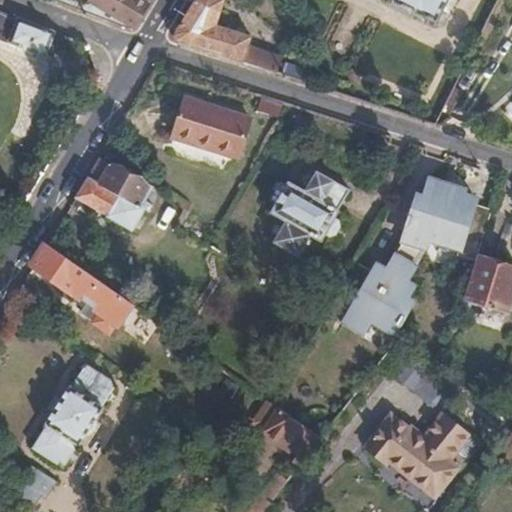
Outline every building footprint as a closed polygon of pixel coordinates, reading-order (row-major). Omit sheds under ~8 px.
[(93,0),(89,8),(87,12),(129,28),(135,27),(149,4),(141,0),(93,0)] [(277,75),(281,61),(249,49),(252,40),(217,28),(225,1),(222,0),(196,0),(174,36),(178,44),(277,75)] [(393,0),(392,4),(436,25),(447,0),(393,0)] [(55,30),(20,17),(10,40),(39,53),(48,49),(55,30)] [(187,96),(175,134),(240,155),(251,117),(187,96)] [(511,99),(503,108),(511,118),(511,99)] [(79,190),(71,203),(83,209),(86,203),(131,227),(153,186),(110,163),(109,164),(98,159),(79,190)] [(286,182),(269,213),(285,221),(273,242),(296,255),(307,234),(321,242),(325,234),(329,236),(335,234),(340,225),(335,217),(338,211),(336,208),(347,190),(313,171),(302,191),(286,182)] [(362,270),(337,314),(369,332),(374,324),(396,336),(401,327),(405,329),(409,320),(406,319),(413,305),(410,303),(416,292),(408,287),(435,240),(460,247),(459,252),(476,257),(477,254),(491,210),(475,205),(476,199),(444,190),(445,184),(427,178),(421,195),(418,195),(415,205),(413,204),(410,214),(407,213),(404,222),(407,223),(401,239),(382,273),(378,271),(374,277),(362,270)] [(45,245),(34,264),(85,300),(78,309),(96,322),(96,324),(105,330),(106,329),(110,332),(115,323),(118,325),(132,305),(45,245)] [(511,265),(477,254),(476,257),(464,296),(506,309),(511,290),(511,265)] [(201,354),(175,335),(165,349),(191,367),(201,354)] [(46,424),(31,447),(61,466),(75,443),(78,445),(101,408),(98,407),(112,385),(83,366),(69,387),(66,387),(44,422),(46,424)] [(258,415),(269,422),(279,409),(272,404),(268,401),(258,415)] [(394,409),(369,441),(390,457),(392,455),(437,490),(461,461),(453,453),(472,429),(444,407),(424,431),(394,409)] [(269,422),(264,428),(263,430),(297,456),(293,460),(299,466),(321,438),(281,410),(279,409),(269,422)] [(255,421),(264,428),(269,422),(258,415),(255,421)] [(30,466),(21,481),(44,496),(53,480),(30,466)] [(265,494),(273,500),(284,486),(275,480),(265,494)] [(247,511),(263,511),(273,500),(265,494),(263,492),(247,511)]
